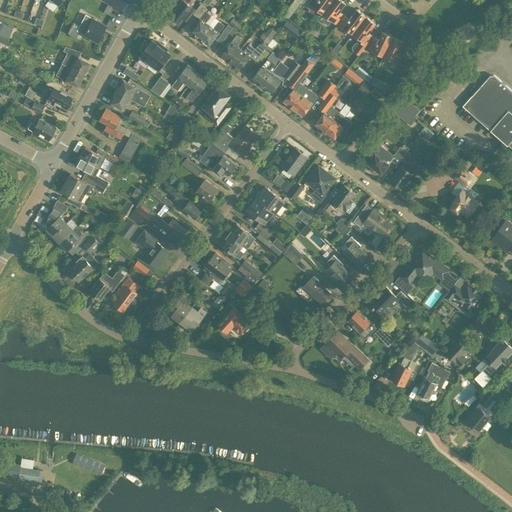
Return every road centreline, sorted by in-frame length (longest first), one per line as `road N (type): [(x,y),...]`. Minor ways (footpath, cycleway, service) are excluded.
road 1 (residential): [(129,340),(287,123)]
road 2 (residential): [(286,368),(419,223)]
road 3 (residential): [(287,123),(136,13)]
road 4 (residential): [(52,165),(136,13)]
road 5 (residential): [(414,19),(419,65),(342,163)]
road 6 (residential): [(286,368),(129,340)]
road 7 (residential): [(129,340),(75,308),(11,240)]
road 8 (residential): [(424,422),(286,368)]
